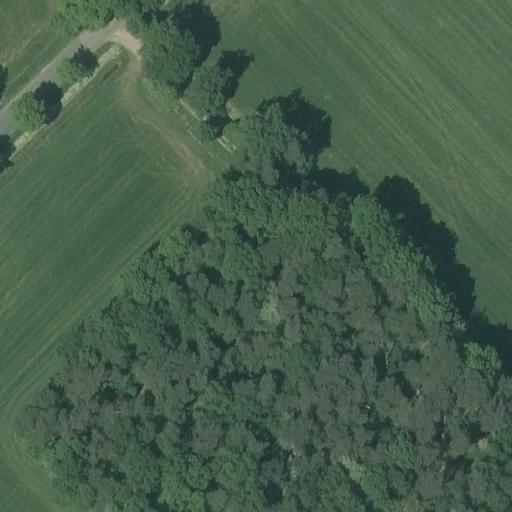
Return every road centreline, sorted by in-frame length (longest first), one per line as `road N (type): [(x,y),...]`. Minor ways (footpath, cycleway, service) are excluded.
road 1 (track): [(120,17),(511,437)]
road 2 (unclassified): [(0,135),(138,0)]
